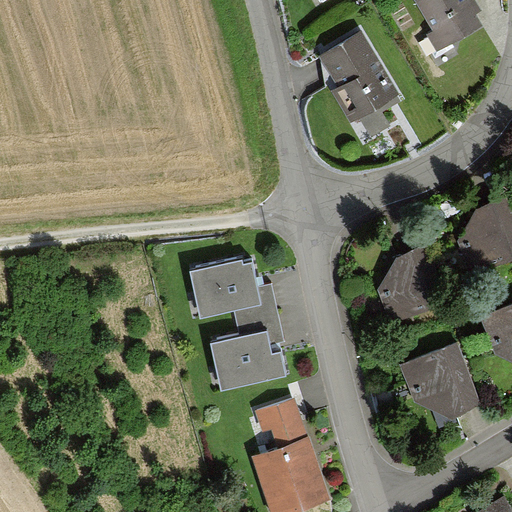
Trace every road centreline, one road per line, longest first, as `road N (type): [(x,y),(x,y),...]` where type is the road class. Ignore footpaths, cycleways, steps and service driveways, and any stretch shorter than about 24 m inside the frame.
road 1 (track): [(308,202),(275,218),(217,227),(0,249)]
road 2 (residential): [(308,202),(327,328),(374,505)]
road 3 (residential): [(511,76),(489,121),(424,166),(308,202)]
road 4 (residential): [(250,0),(308,202)]
road 5 (residential): [(374,505),(416,495),(511,439)]
